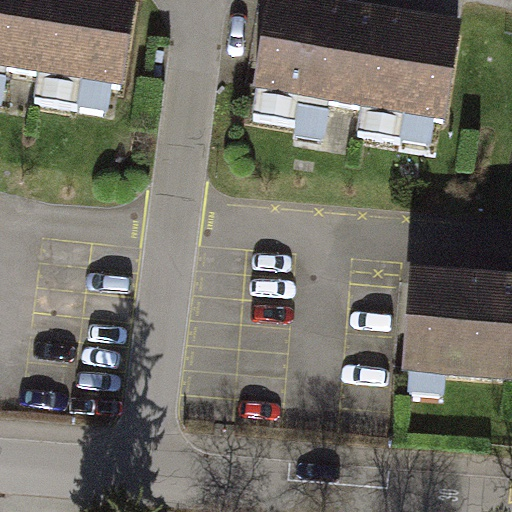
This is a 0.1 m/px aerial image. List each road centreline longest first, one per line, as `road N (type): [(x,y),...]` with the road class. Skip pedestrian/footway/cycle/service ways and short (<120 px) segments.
road 1 (residential): [(202,0),(154,473)]
road 2 (residential): [(511,505),(154,473)]
road 3 (residential): [(154,473),(0,462)]
